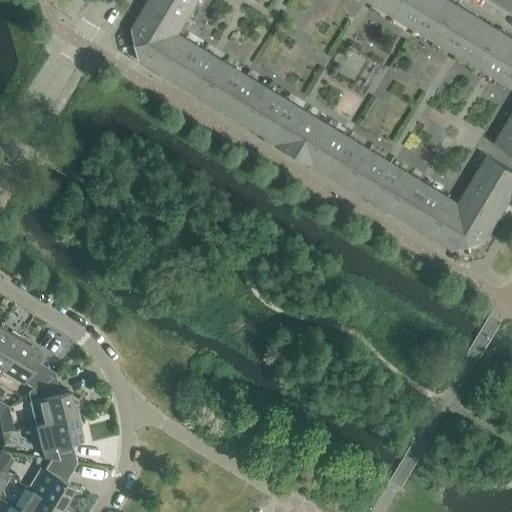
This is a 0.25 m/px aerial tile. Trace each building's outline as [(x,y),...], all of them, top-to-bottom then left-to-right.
[(178,26),(182,29),(195,7),(182,0),(148,0),(145,7),(178,26)] [(376,0),(374,4),(394,17),(404,0),(376,0)] [(404,0),(394,17),(415,29),(432,0),(404,0)] [(449,0),(432,0),(415,29),(436,42),(458,5),(449,0)] [(458,5),(436,42),(456,54),(479,18),(458,5)] [(173,35),(178,26),(145,7),(132,29),(135,44),(173,35)] [(479,18),(456,54),(477,67),(499,30),(479,18)] [(511,38),(499,30),(477,67),(498,79),(511,56),(511,38)] [(181,40),(173,35),(135,44),(139,60),(161,73),(181,40)] [(183,37),(181,40),(161,73),(183,86),(205,50),(183,37)] [(205,50),(183,86),(203,99),(225,62),(205,50)] [(511,87),(511,56),(498,79),(511,87)] [(225,62),(203,99),(224,111),(246,75),(225,62)] [(246,75),(224,111),(245,124),(267,87),(246,75)] [(267,87),(245,124),(265,136),(287,100),(267,87)] [(279,144),(278,145),(286,150),(308,112),(287,100),(265,136),(279,144)] [(308,112),(286,150),(306,162),(329,125),(308,112)] [(495,143),(511,153),(511,124),(508,122),(495,143)] [(313,167),(314,166),(327,174),(350,137),(329,125),(306,162),(313,167)] [(350,137),(327,174),(348,186),(370,150),(350,137)] [(370,150),(348,186),(369,199),(391,162),(370,150)] [(511,197),(511,169),(488,155),(475,177),(511,199),(511,197)] [(391,162),(369,199),(390,211),(412,175),(391,162)] [(412,175),(390,211),(410,224),(432,187),(412,175)] [(462,198),(465,200),(498,220),(511,199),(475,177),(462,198)] [(451,204),(454,200),(432,187),(410,224),(431,237),(451,204)] [(465,200),(460,209),(469,246),(485,242),(498,220),(465,200)] [(460,209),(451,204),(431,237),(453,250),(469,246),(460,209)] [(12,330),(10,333),(0,326),(0,369),(1,368),(3,368),(22,336),(12,330)] [(31,345),(32,342),(22,336),(3,368),(34,387),(55,372),(36,361),(42,352),(31,345)] [(70,390),(60,393),(55,372),(34,387),(29,392),(36,424),(43,423),(79,414),(76,403),(73,403),(70,390)] [(79,426),(82,425),(79,414),(43,423),(36,424),(44,458),(51,459),(77,462),(72,441),(82,439),(79,426)] [(2,431),(11,430),(9,419),(0,421),(2,431)] [(66,481),(77,462),(51,459),(32,490),(65,509),(71,499),(68,498),(75,486),(66,481)] [(63,511),(65,509),(32,490),(20,511),(22,511),(63,511)]
